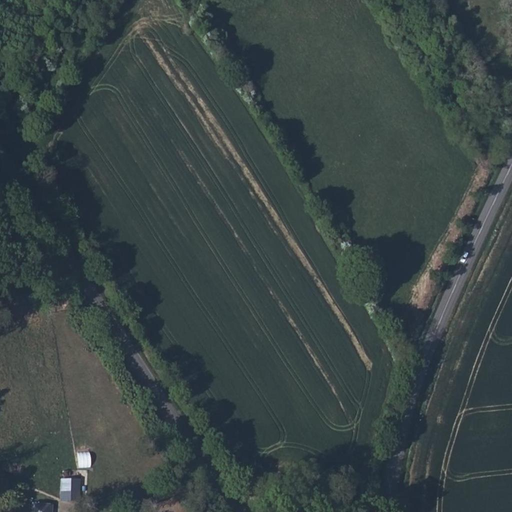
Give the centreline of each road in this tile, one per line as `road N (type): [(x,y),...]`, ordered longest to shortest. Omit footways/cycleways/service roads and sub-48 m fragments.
road 1 (tertiary): [(234,511),(0,154)]
road 2 (tertiary): [(511,165),(431,341),(408,406),(388,511)]
